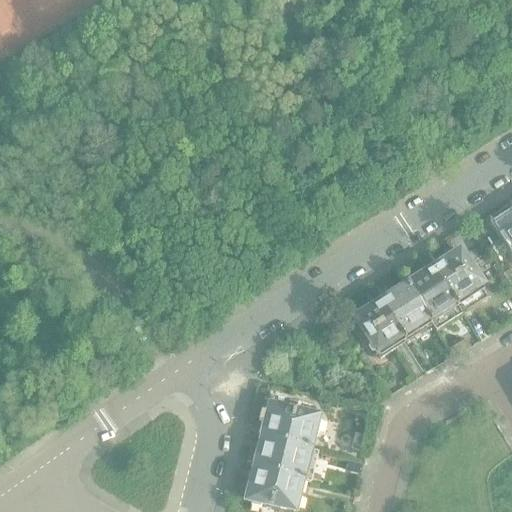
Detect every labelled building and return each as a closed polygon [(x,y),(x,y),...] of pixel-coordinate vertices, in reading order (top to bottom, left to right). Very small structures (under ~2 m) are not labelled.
[(511,218),(509,218),(501,223),(500,226),(496,229),(511,253),(511,218)] [(482,289),(459,253),(455,255),(452,255),(444,260),(443,263),(432,270),(455,306),(482,289)] [(511,279),(511,266),(510,262),(500,268),(509,282),(511,279)] [(455,306),(432,270),(422,276),(418,276),(411,281),(410,284),(405,287),(429,323),(455,306)] [(429,323),(405,287),(401,289),(398,289),(390,294),(390,297),(379,303),(402,340),(429,323)] [(402,340),(379,303),(368,310),(365,310),(358,315),(357,318),(347,324),(352,333),(358,330),(376,357),(378,356),(380,359),(393,350),(391,347),(402,340)] [(466,351),(465,351),(460,343),(448,351),(453,359),(466,351)] [(316,434),(318,426),(315,422),(315,421),(285,413),(283,410),(275,408),(273,410),(270,409),(269,413),(265,414),(263,424),(265,426),(262,440),(308,451),(311,438),(316,434)] [(365,454),(369,438),(355,435),(351,450),(365,454)] [(306,483),(314,453),(308,451),(262,440),(259,453),(255,454),(253,464),(255,467),(254,470),(300,482),(306,483)] [(296,497),(300,482),(254,470),(251,486),(247,486),(244,497),(247,499),(246,503),(250,503),(251,507),(259,509),(262,506),(269,508),(285,511),(293,511),(297,510),(300,501),(296,497)]
